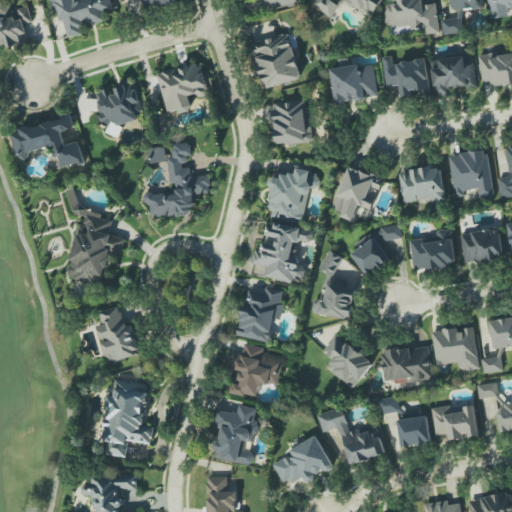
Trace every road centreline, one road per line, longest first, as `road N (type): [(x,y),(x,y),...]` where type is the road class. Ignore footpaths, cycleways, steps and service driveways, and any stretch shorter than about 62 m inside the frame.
road 1 (residential): [(210,0),(244,108),(247,177),(197,360),(179,511)]
road 2 (residential): [(216,25),(119,49),(24,90)]
road 3 (residential): [(226,250),(189,243),(156,255),(154,296),(173,338),(197,360)]
road 4 (residential): [(511,463),(375,495),(345,511)]
road 5 (residential): [(386,134),(511,114)]
road 6 (residential): [(392,300),(511,284)]
